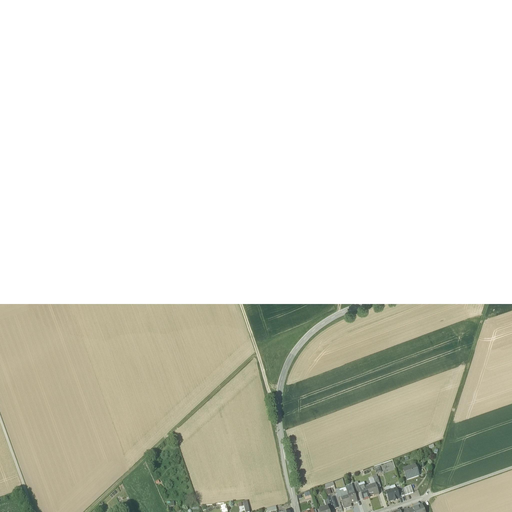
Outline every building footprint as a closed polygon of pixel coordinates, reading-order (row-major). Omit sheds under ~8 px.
[(415,465),(406,469),(407,473),(406,474),(408,480),(419,476),(418,477),(414,466),(415,465)] [(368,495),(366,487),(365,484),(359,486),(361,493),(363,500),(369,498),(368,495)] [(375,484),(366,487),(368,495),(374,493),(375,496),(380,495),(376,485),(376,484),(375,484)] [(411,486),(402,489),(405,496),(413,493),(411,486)] [(402,488),(396,490),(399,498),(405,496),(402,489),(402,488)] [(341,499),(348,497),(348,496),(347,494),(346,491),(344,492),(343,490),(339,491),(339,489),(336,490),(337,494),(338,497),(338,498),(341,497),(341,499)] [(396,490),(386,493),(387,494),(386,496),(387,497),(388,498),(389,502),(393,501),(394,502),(397,500),(399,499),(399,498),(396,490)] [(357,502),(354,492),(347,494),(348,496),(351,504),(357,502)] [(337,494),(328,497),(329,500),(328,500),(331,510),(334,509),(334,510),(339,508),(335,497),(338,497),(337,494)] [(348,497),(341,499),(344,506),(350,504),(348,497)]
